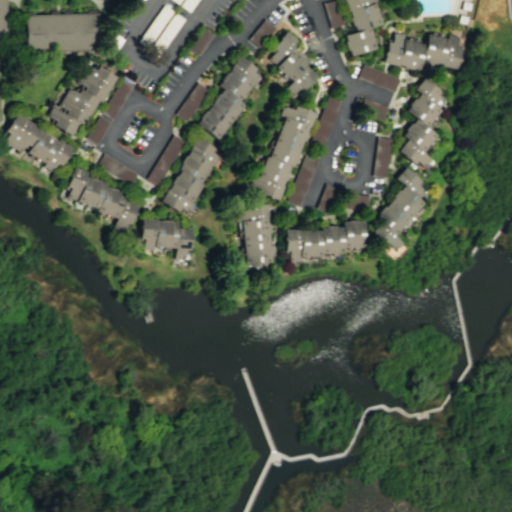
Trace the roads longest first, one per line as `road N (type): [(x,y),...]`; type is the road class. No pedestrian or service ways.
road 1 (residential): [(270,0),(202,58),(162,114),(129,105),(107,143),(141,163)]
road 2 (residential): [(305,0),(346,97),(307,202)]
